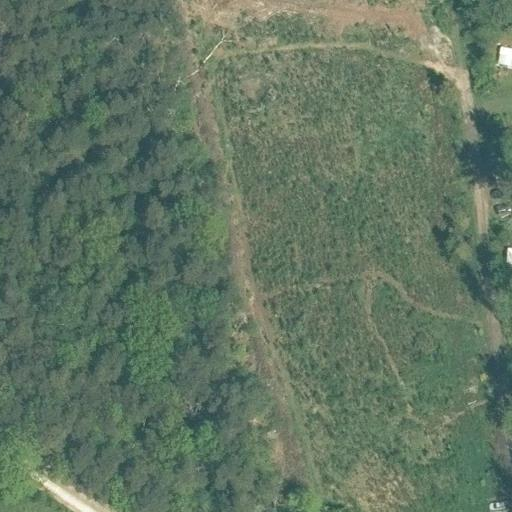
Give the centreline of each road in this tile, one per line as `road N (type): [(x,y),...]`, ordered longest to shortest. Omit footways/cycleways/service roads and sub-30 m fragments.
road 1 (track): [(511,475),(459,57)]
road 2 (track): [(109,511),(0,439)]
